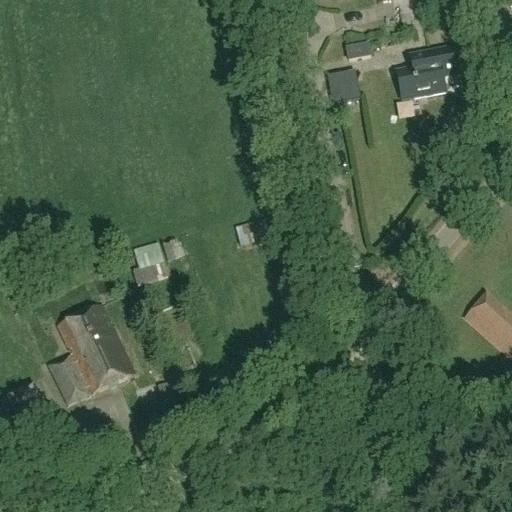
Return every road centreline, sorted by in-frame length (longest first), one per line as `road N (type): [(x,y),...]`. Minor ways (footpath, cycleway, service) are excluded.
road 1 (tertiary): [(34,511),(211,461),(279,419),(511,172)]
road 2 (track): [(361,339),(393,511)]
